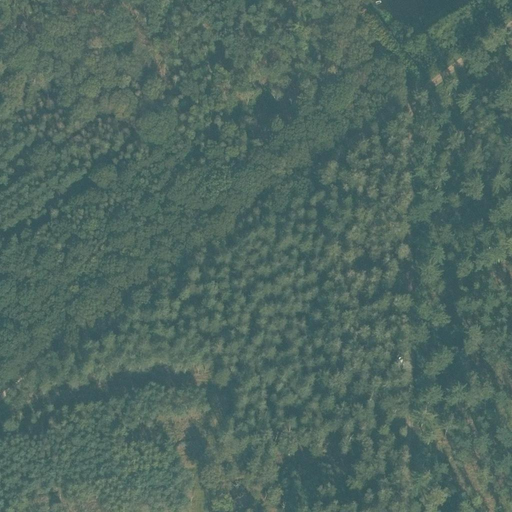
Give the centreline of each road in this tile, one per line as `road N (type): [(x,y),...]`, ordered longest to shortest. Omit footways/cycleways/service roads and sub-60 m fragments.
road 1 (track): [(0,398),(411,101)]
road 2 (track): [(511,348),(410,346),(411,101)]
road 3 (track): [(329,0),(411,101)]
road 4 (track): [(411,101),(511,24)]
